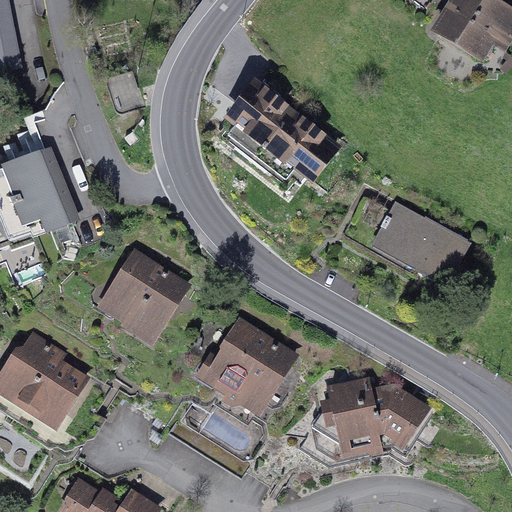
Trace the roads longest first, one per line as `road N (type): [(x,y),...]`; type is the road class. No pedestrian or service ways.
road 1 (residential): [(511,422),(462,383),(267,268),(232,241),(190,181)]
road 2 (residential): [(190,181),(139,191),(123,185),(71,48),(63,0)]
road 3 (residential): [(190,181),(177,136),(180,96),(203,42),(236,0)]
road 4 (residential): [(465,511),(407,491),(309,511)]
